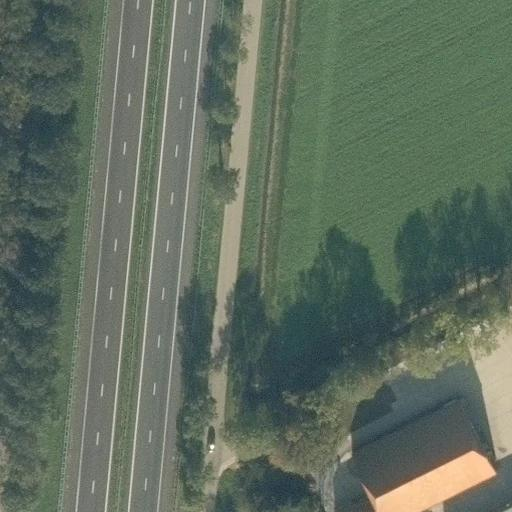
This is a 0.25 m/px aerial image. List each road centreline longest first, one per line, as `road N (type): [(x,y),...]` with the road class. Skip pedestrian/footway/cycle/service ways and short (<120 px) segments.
road 1 (motorway): [(142,511),(190,0)]
road 2 (motorway): [(136,0),(89,511)]
road 3 (unclassified): [(203,511),(250,0)]
road 4 (unclassified): [(0,391),(35,0)]
